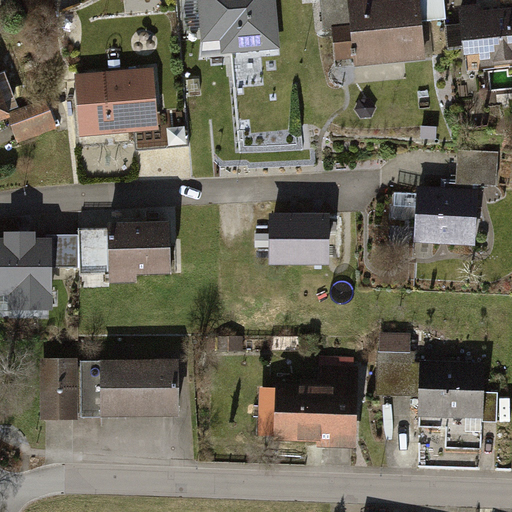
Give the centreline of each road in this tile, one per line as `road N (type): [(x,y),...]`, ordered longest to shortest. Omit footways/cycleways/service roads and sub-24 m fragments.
road 1 (residential): [(3,493),(60,479),(511,489)]
road 2 (residential): [(354,182),(0,206)]
